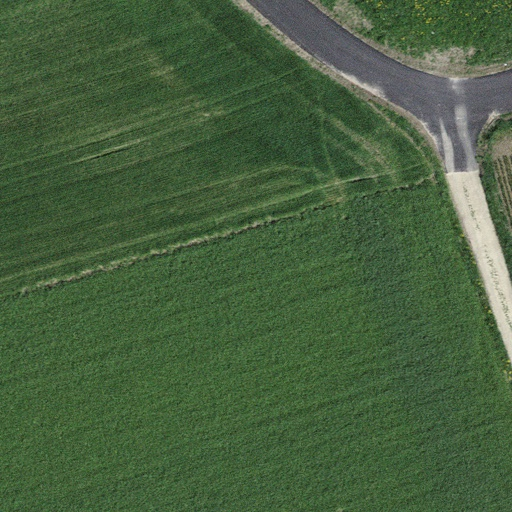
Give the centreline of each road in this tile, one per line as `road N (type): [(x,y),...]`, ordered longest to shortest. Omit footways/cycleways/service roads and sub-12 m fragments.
road 1 (unclassified): [(277,0),(331,44),(440,106),(511,85)]
road 2 (track): [(511,323),(440,106)]
